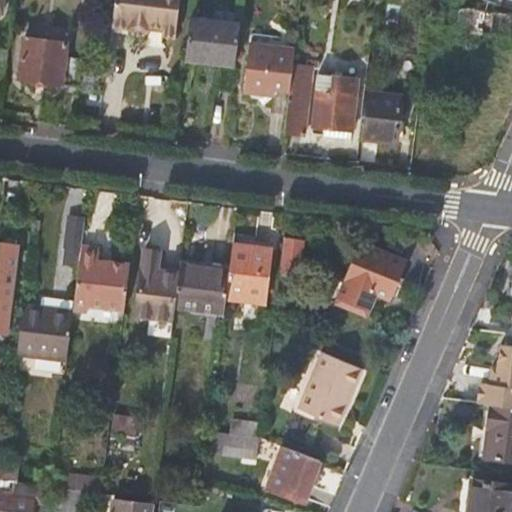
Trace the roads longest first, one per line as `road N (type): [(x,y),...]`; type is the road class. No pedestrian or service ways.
road 1 (residential): [(0,148),(488,210)]
road 2 (residential): [(488,210),(359,511)]
